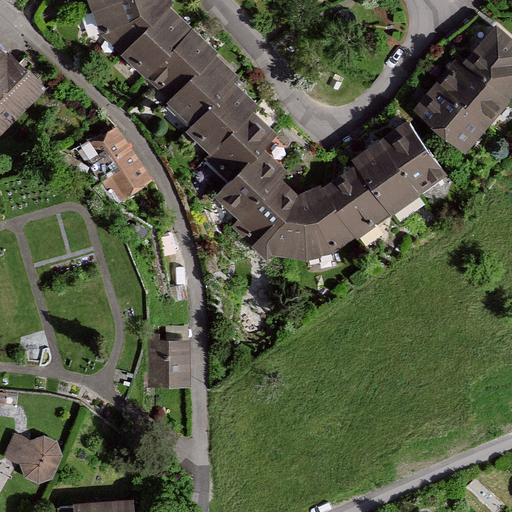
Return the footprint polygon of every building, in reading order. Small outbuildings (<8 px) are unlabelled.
[(182,125),(178,130),(223,181),(209,193),(258,256),(300,262),(329,253),(436,177),(397,122),(381,133),(355,151),(330,170),(303,188),(294,195),(281,186),(269,179),(278,172),(267,161),(257,150),(268,140),(255,126),(242,112),(247,107),(234,94),(221,82),(226,77),(215,66),(205,56),(208,52),(197,42),(173,19),(160,6),(156,0),(81,0),(95,31),(113,54),(139,79),(141,76),(165,100),(161,105),(182,125)] [(511,46),(482,21),(468,37),(445,65),(423,92),(407,111),(455,151),(511,83),(511,46)] [(45,91),(0,51),(0,129),(7,136),(45,91)] [(144,181),(109,130),(73,154),(108,205),(144,181)] [(182,387),(183,340),(145,341),(147,389),(182,387)] [(456,428),(461,443),(491,434),(486,419),(456,428)] [(38,437),(27,441),(9,433),(0,453),(0,458),(16,465),(16,476),(36,484),(47,476),(56,456),(51,444),(38,437)] [(123,511),(122,497),(63,503),(63,506),(51,506),(49,511),(123,511)]
